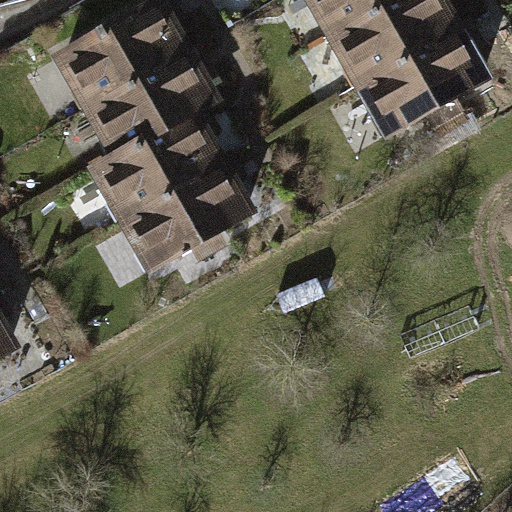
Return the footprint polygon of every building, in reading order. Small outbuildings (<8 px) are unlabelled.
[(103,99),(180,55),(158,16),(177,6),(173,0),(162,0),(105,33),(102,28),(96,32),(98,36),(67,54),(84,85),(93,80),(103,99)] [(320,0),(328,13),(336,9),(346,27),(392,0),(320,0)] [(392,0),(346,27),(338,31),(356,63),(364,58),(374,76),(452,32),(433,0),(392,0)] [(452,32),(374,76),(366,81),(384,112),(392,107),(403,126),(481,82),(458,42),(476,32),(470,22),(452,32)] [(180,55),(103,99),(95,104),(113,136),(121,131),(132,149),(205,108),(209,105),(187,65),(205,55),(199,45),(180,55)] [(132,149),(102,167),(119,197),(127,192),(138,211),(216,167),(194,128),(211,118),(205,108),(132,149)] [(216,167),(138,211),(130,216),(148,248),(156,243),(167,261),(181,253),(183,257),(192,251),(190,248),(245,216),(222,178),(240,168),(233,157),(216,167)] [(0,357),(9,353),(0,337),(0,304),(3,303),(0,297),(0,357)]
